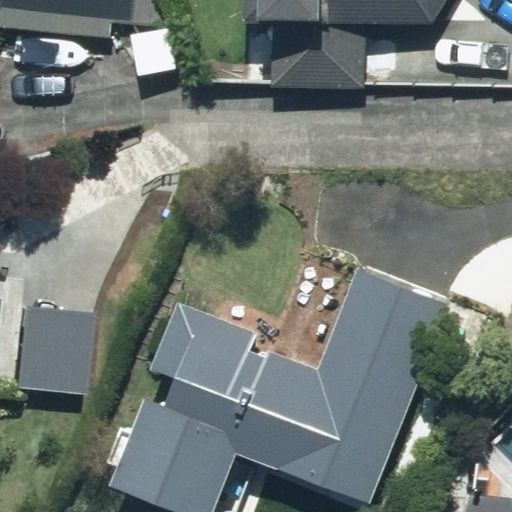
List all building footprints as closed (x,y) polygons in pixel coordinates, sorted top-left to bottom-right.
[(171,0),(13,0),(13,16),(124,33),(126,18),(181,26),(171,0)] [(245,0),(244,24),(273,25),(271,89),(362,92),(364,27),(429,29),(445,0),(245,0)] [(279,319),(201,291),(135,471),(238,508),(262,441),(394,489),(465,294),(368,259),(354,295),(310,279),(288,341),(273,335),(279,319)] [(0,393),(8,289),(0,288),(0,393)] [(511,511),(511,486),(474,483),(471,511),(511,511)]
